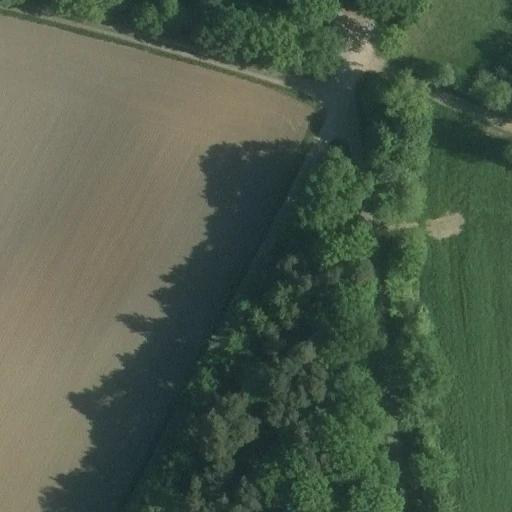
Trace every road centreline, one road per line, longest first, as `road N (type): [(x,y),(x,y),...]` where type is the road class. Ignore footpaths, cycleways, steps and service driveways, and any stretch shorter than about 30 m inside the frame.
road 1 (unclassified): [(346,104),(130,511)]
road 2 (unclassified): [(346,104),(403,511)]
road 3 (track): [(0,1),(346,104)]
road 4 (track): [(342,57),(511,114)]
